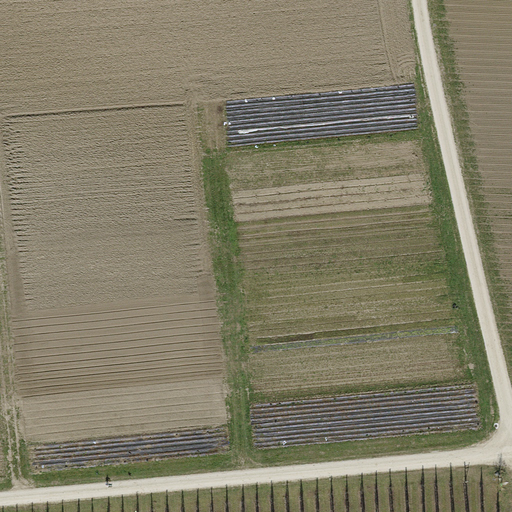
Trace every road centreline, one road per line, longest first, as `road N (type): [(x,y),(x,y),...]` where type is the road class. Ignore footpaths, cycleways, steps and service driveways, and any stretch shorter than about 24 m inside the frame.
road 1 (track): [(511,508),(422,0)]
road 2 (track): [(0,494),(511,451)]
